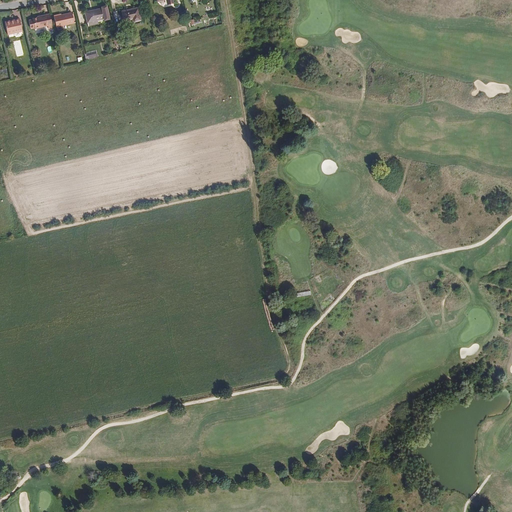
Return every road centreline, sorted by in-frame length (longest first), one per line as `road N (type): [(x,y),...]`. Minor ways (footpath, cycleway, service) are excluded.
road 1 (track): [(223,0),(269,313),(290,374)]
road 2 (track): [(0,442),(290,374)]
